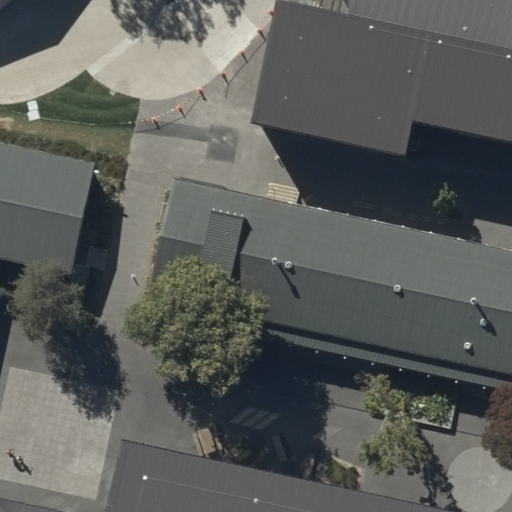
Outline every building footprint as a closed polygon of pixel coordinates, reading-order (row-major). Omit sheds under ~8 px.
[(0,0),(0,22),(28,0),(0,0)] [(511,0),(353,0),(350,15),(285,0),(279,0),(250,132),(395,164),(404,126),(511,149),(511,0)] [(0,249),(61,263),(88,151),(0,130),(0,249)] [(511,373),(511,249),(189,175),(161,294),(511,373)] [(0,511),(434,511),(112,438),(94,511),(33,511),(0,504),(0,511)]
